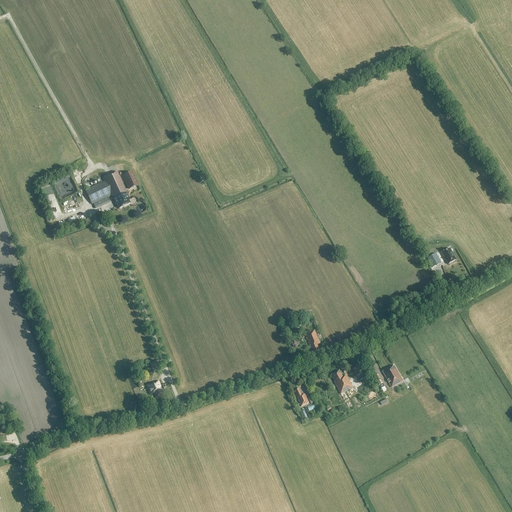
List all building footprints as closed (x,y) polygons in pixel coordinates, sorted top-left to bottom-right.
[(103,179),(104,181),(85,190),(91,204),(111,195),(116,205),(117,205),(119,209),(130,204),(129,201),(130,200),(117,172),(103,179)] [(138,185),(132,172),(122,176),(129,190),(138,185)] [(64,209),(56,191),(53,192),(53,191),(49,193),(55,208),(58,207),(60,211),(64,209)] [(449,249),(442,253),(448,265),(455,261),(449,249)] [(441,263),(436,253),(427,258),(432,267),(441,263)] [(319,350),(317,345),(320,344),(314,330),(305,334),(311,348),(312,347),(314,353),(319,350)] [(155,361),(150,364),(149,364),(152,372),(159,369),(158,369),(155,361)] [(403,381),(394,365),(382,372),(392,388),(403,381)] [(363,373),(359,366),(353,370),(357,376),(363,373)] [(348,398),(345,392),(353,388),(346,375),(343,377),(339,371),(331,375),(335,382),(334,383),(344,401),(348,398)] [(385,387),(383,383),(378,374),(374,377),(379,385),(381,389),(385,387)] [(155,398),(163,395),(161,390),(162,390),(158,381),(146,386),(150,395),(153,394),(155,398)] [(301,407),(309,403),(305,394),(302,396),(298,388),(295,390),(295,392),(295,393),(301,407)] [(361,390),(357,392),(361,404),(366,403),(361,390)] [(308,398),(311,404),(307,406),(309,411),(316,408),(311,396),(308,398)] [(0,411),(0,418),(1,422),(9,419),(5,410),(0,411)]
